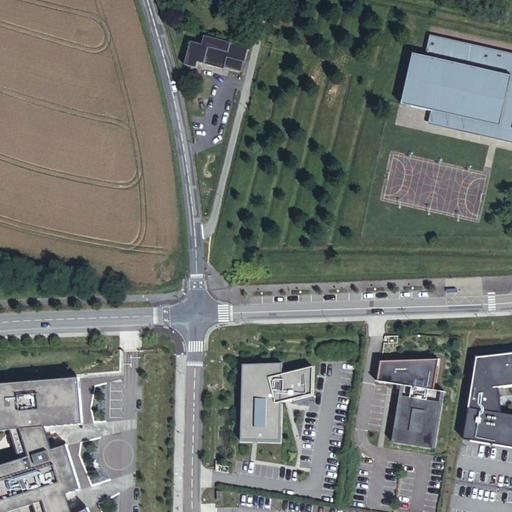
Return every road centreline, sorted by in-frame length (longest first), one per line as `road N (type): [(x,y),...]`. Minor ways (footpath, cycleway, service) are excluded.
road 1 (unclassified): [(511,302),(196,314)]
road 2 (residential): [(267,0),(209,222),(194,237)]
road 3 (residential): [(194,237),(179,127),(146,0)]
road 4 (unclassified): [(192,511),(196,314)]
road 5 (unclassified): [(196,314),(0,322)]
